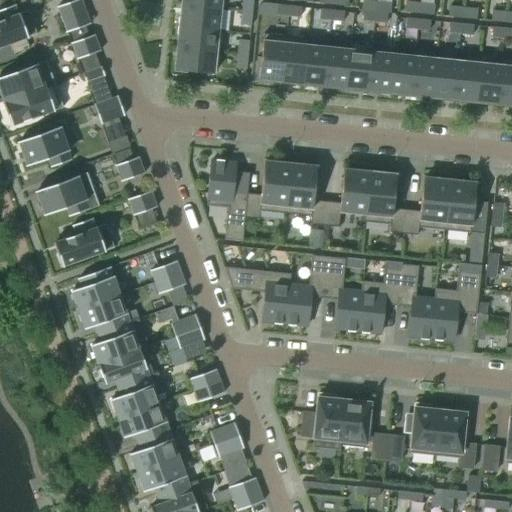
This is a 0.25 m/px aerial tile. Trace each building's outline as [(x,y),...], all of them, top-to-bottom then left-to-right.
[(74,0),(57,6),(66,32),(89,24),(80,0),(74,0)] [(220,9),(220,0),(181,0),(181,5),(220,9)] [(252,12),(253,0),(242,0),(242,11),(252,12)] [(376,12),(377,2),(363,0),(362,10),(364,11),(376,12)] [(376,12),(388,13),(390,13),(392,3),(377,2),(376,12)] [(405,12),(419,13),(420,3),(406,2),(405,12)] [(434,5),(420,3),(419,13),(433,15),(434,5)] [(0,47),(36,34),(27,10),(18,13),(14,4),(0,9),(0,47)] [(178,26),(218,30),(220,9),(181,5),(181,6),(182,6),(181,17),(179,17),(178,26)] [(276,14),(288,16),(289,6),(277,5),(276,14)] [(289,6),(288,16),(300,17),(301,7),(289,6)] [(448,16),(462,18),(463,8),(449,6),(448,16)] [(477,9),(463,8),(462,18),(476,19),(477,9)] [(319,19),(331,20),(332,10),(320,9),(319,19)] [(332,10),(331,20),(343,21),(344,12),(332,10)] [(252,12),(242,11),(240,25),(251,26),(252,12)] [(376,12),(364,11),(363,21),(375,22),(376,12)] [(505,22),(506,12),(492,11),(491,21),(505,22)] [(376,12),(375,22),(387,23),(388,13),(376,12)] [(406,28),(417,29),(418,19),(407,18),(406,28)] [(418,19),(417,29),(429,30),(430,21),(418,19)] [(449,32),(461,34),(462,24),(450,23),(449,32)] [(473,25),(462,24),(461,34),(472,35),(473,25)] [(178,48),(215,52),(218,30),(178,26),(177,35),(179,35),(178,48)] [(491,35),(503,36),(504,28),(492,27),(491,35)] [(511,28),(504,28),(503,38),(511,38),(511,28)] [(282,81),(286,36),(263,33),(260,68),(259,68),(258,79),(269,80),(269,79),(282,81)] [(77,59),(99,51),(93,34),(71,42),(77,59)] [(286,36),(282,81),(294,82),(294,85),(303,86),(303,85),(308,38),(286,36)] [(325,85),(329,47),(308,45),(309,38),(308,38),(303,85),(304,85),(304,86),(312,87),(313,84),(325,85)] [(237,54),(247,55),(249,41),(239,40),(237,54)] [(329,47),(325,85),(337,86),(337,89),(345,90),(346,90),(351,42),(350,42),(349,49),(329,47)] [(368,89),(372,45),(351,42),(346,90),(347,90),(355,91),(356,88),(368,89)] [(372,45),(368,89),(380,91),(380,94),(388,95),(388,94),(389,94),(393,54),(373,52),(373,45),(372,45)] [(215,52),(178,48),(175,70),(213,74),(215,52)] [(411,94),(415,49),(414,49),(414,56),(393,54),(389,94),(389,95),(398,96),(398,93),(411,94)] [(415,49),(411,94),(423,95),(423,98),(431,99),(431,98),(432,98),(437,51),(415,49)] [(454,98),(457,61),(437,59),(438,51),(437,51),(432,98),(432,99),(441,100),(441,97),(454,98)] [(26,67),(42,61),(40,54),(23,60),(26,67)] [(246,69),(247,55),(237,54),(236,68),(246,69)] [(497,103),(501,58),(500,58),(500,65),(479,63),(475,103),(476,103),(476,104),(484,105),(484,101),(497,103)] [(511,59),(501,58),(497,103),(509,104),(509,105),(511,105),(511,59)] [(0,76),(0,84),(3,93),(0,94),(3,102),(54,84),(46,60),(0,76)] [(457,61),(454,98),(466,100),(466,103),(474,104),(474,103),(475,103),(479,63),(457,61)] [(104,75),(101,67),(82,74),(85,82),(104,75)] [(63,107),(54,84),(3,102),(7,113),(10,112),(14,125),(63,107)] [(117,96),(93,105),(100,123),(124,115),(117,96)] [(93,117),(65,124),(67,136),(95,129),(93,117)] [(121,122),(103,126),(110,152),(128,147),(121,122)] [(17,141),(22,153),(24,152),(29,165),(47,158),(51,167),(71,160),(67,151),(68,151),(59,126),(17,141)] [(121,181),(144,173),(138,157),(115,165),(121,181)] [(241,240),(244,217),(246,193),(247,193),(232,191),(235,162),(211,159),(207,205),(227,207),(224,238),(241,240)] [(259,210),(285,213),(290,163),(277,161),(277,164),(264,162),(260,194),(246,193),(244,217),(258,218),(259,210)] [(303,164),(290,163),(285,213),(311,216),(310,224),(324,225),(326,201),(313,200),(316,168),(303,166),(303,164)] [(340,203),(326,201),(324,225),(338,227),(339,211),(364,214),(363,221),(364,221),(370,171),(357,169),(357,172),(343,170),(340,203)] [(389,232),(403,233),(406,209),(392,208),(396,176),(382,174),(382,172),(370,171),(364,221),(390,224),(389,232)] [(44,214),(46,213),(47,214),(65,207),(68,216),(98,205),(87,172),(38,190),(43,202),(40,203),(44,214)] [(418,227),(444,229),(449,179),(437,178),(436,180),(423,179),(420,211),(406,209),(403,233),(417,235),(418,227)] [(462,180),(449,179),(444,229),(484,233),(486,216),(472,215),(475,184),(462,183),(462,180)] [(150,191),(127,199),(133,215),(156,207),(150,191)] [(492,214),(502,214),(503,203),(493,202),(492,214)] [(152,209),(137,215),(141,226),(139,226),(143,238),(158,233),(153,220),(156,219),(152,209)] [(502,214),(492,214),(491,226),(501,227),(502,214)] [(131,216),(109,221),(114,242),(136,237),(131,216)] [(75,234),(56,241),(61,254),(58,255),(62,266),(65,265),(66,265),(114,247),(105,223),(95,227),(92,218),(72,225),(75,234)] [(487,264),(496,265),(498,254),(488,253),(487,264)] [(480,265),(482,255),(469,254),(468,264),(480,265)] [(309,297),(324,298),(328,257),(311,255),(308,285),(289,283),(285,324),(306,326),(309,297)] [(345,259),(328,257),(324,298),(338,300),(335,329),(356,331),(360,291),(341,289),(345,259)] [(154,282),(180,273),(175,261),(150,270),(154,282)] [(397,306),(401,264),(401,263),(384,261),(382,283),(361,281),(360,291),(356,331),(379,334),(383,304),(397,306)] [(435,288),(434,298),(429,339),(453,341),(456,312),(475,314),(477,302),(481,265),(458,263),(455,291),(435,288)] [(408,337),(429,339),(434,298),(415,296),(418,266),(401,264),(397,306),(411,307),(408,337)] [(496,265),(487,264),(485,276),(495,277),(496,265)] [(119,295),(109,267),(78,278),(81,287),(71,291),(78,310),(119,295)] [(223,267),(231,289),(265,292),(262,321),(285,324),(289,283),(290,274),(223,267)] [(180,273),(154,282),(159,294),(184,285),(180,273)] [(129,322),(128,321),(119,295),(78,310),(85,329),(95,325),(98,333),(129,322)] [(475,314),(485,315),(487,303),(477,302),(475,314)] [(172,307),(154,313),(158,323),(170,318),(172,323),(178,321),(172,307)] [(485,315),(475,314),(473,337),(483,338),(484,327),(485,315)] [(174,336),(199,327),(195,315),(178,321),(172,323),(170,324),(174,336)] [(129,322),(98,333),(100,341),(90,345),(97,364),(143,348),(148,346),(138,318),(128,321),(129,322)] [(199,327),(174,336),(178,348),(204,339),(199,327)] [(114,379),(117,387),(153,374),(153,373),(143,348),(97,364),(104,383),(114,379)] [(194,390),(219,381),(215,369),(189,378),(194,390)] [(153,374),(117,387),(120,395),(110,399),(117,418),(159,404),(168,401),(157,372),(153,373),(153,374)] [(223,393),(219,381),(194,390),(198,402),(223,393)] [(339,445),(344,400),(334,399),(334,395),(318,393),(316,413),(302,411),(299,436),(313,438),(312,447),(339,450),(339,445)] [(369,403),(344,400),(339,445),(365,448),(369,403)] [(137,441),(168,430),(159,404),(117,418),(124,437),(134,433),(137,441)] [(409,452),(435,455),(439,410),(414,407),(409,452)] [(439,410),(435,455),(458,457),(457,467),(472,469),(475,444),(462,442),(465,413),(439,410)] [(213,444),(238,435),(234,423),(209,432),(213,444)] [(129,453),(136,472),(178,457),(168,430),(137,441),(140,449),(129,453)] [(370,458),(385,460),(388,435),(373,433),(370,458)] [(243,447),(238,435),(213,444),(217,456),(243,447)] [(403,436),(388,435),(385,460),(400,461),(403,436)] [(483,445),(481,470),(496,471),(498,446),(483,445)] [(188,484),(187,483),(178,457),(136,472),(143,491),(153,487),(156,495),(188,484)] [(228,487),(233,499),(258,489),(254,478),(228,487)] [(149,507),(150,511),(197,511),(202,510),(207,509),(196,480),(187,483),(188,484),(156,495),(159,503),(149,507)] [(301,502),(322,493),(318,484),(297,493),(301,502)] [(366,495),(366,487),(355,486),(354,494),(366,495)] [(366,487),(366,495),(378,497),(379,489),(366,487)] [(262,501),(258,489),(233,499),(237,510),(262,501)] [(454,498),(455,490),(442,489),(441,495),(441,497),(454,498)] [(465,499),(465,498),(466,492),(455,490),(454,498),(465,499)] [(397,499),(409,500),(410,492),(398,491),(397,499)] [(410,492),(409,500),(421,501),(422,493),(410,492)] [(483,507),(495,508),(495,501),(484,499),(483,507)] [(508,502),(495,501),(495,508),(507,510),(508,502)]
